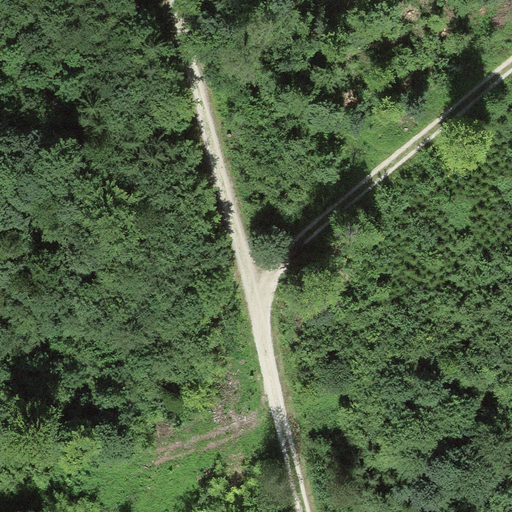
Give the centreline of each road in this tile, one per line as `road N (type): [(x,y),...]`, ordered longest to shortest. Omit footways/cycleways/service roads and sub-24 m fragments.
road 1 (track): [(299,511),(174,0)]
road 2 (track): [(511,61),(310,234),(254,316)]
